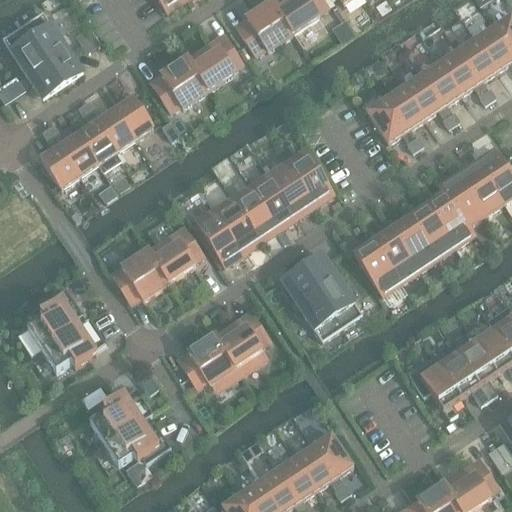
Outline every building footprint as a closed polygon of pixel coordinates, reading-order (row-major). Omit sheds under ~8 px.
[(186,5),(182,0),(155,0),(167,18),(186,5)] [(320,0),(310,7),(304,0),(284,0),(272,8),(294,40),(320,23),(318,20),(328,13),(320,0)] [(360,0),(335,0),(343,11),(360,0)] [(294,40),(272,8),(246,25),(257,42),(247,49),(256,61),(266,55),(268,57),(294,40)] [(83,80),(43,19),(23,32),(63,93),(83,80)] [(511,20),(511,21),(494,33),(511,60),(511,68),(511,69),(511,70),(511,20)] [(63,93),(23,32),(3,46),(32,88),(44,106),(63,93)] [(90,32),(76,42),(87,58),(101,49),(90,32)] [(511,68),(511,60),(494,33),(475,45),(498,78),(511,69),(511,68)] [(498,78),(475,45),(457,57),(479,90),(475,93),(481,101),(479,103),(485,111),(496,104),(491,95),(489,96),(483,88),(498,78)] [(235,57),(224,64),(213,47),(187,65),(209,97),(235,80),(233,77),(243,70),(235,57)] [(479,90),(457,57),(439,69),(461,102),(475,93),(479,90)] [(209,97),(187,65),(161,82),(172,99),(162,105),(171,118),(181,111),(183,114),(209,97)] [(461,102),(439,69),(421,81),(443,114),(439,117),(445,125),(444,126),(449,135),(460,127),(455,119),(453,120),(447,111),(461,102)] [(443,114),(421,81),(403,93),(425,126),(439,117),(443,114)] [(358,92),(353,82),(345,86),(351,96),(358,92)] [(425,126),(403,93),(384,105),(406,138),(403,141),(409,149),(407,150),(413,159),(424,151),(419,143),(417,144),(411,135),(425,126)] [(154,135),(133,103),(115,115),(136,146),(154,135)] [(406,138),(384,105),(366,117),(388,150),(403,141),(406,138)] [(117,159),(97,127),(100,125),(94,117),(95,116),(90,107),(79,114),(84,123),(86,122),(92,130),(79,139),(100,171),(99,171),(104,179),(122,166),(117,159)] [(136,146),(115,115),(100,125),(97,127),(117,159),(136,146)] [(180,142),(170,128),(162,133),(172,147),(180,142)] [(82,183),(61,151),(64,149),(58,140),(60,139),(54,131),(43,138),(48,147),(50,146),(56,154),(41,164),(62,196),(82,183)] [(100,171),(79,139),(64,149),(61,151),(82,183),(99,171),(100,171)] [(511,169),(507,173),(494,154),(475,166),(504,210),(511,204),(511,169)] [(334,200),(306,156),(287,169),(316,212),(334,200)] [(504,210),(475,166),(457,178),(486,222),(504,210)] [(316,212),(287,169),(269,181),(297,224),(316,212)] [(486,222),(457,178),(438,191),(444,199),(468,234),(469,233),(486,222)] [(297,224),(269,181),(251,193),(280,236),(297,224)] [(280,236),(251,193),(233,205),(261,248),(280,236)] [(468,234),(444,199),(427,211),(455,254),(474,241),(469,233),(468,234)] [(261,248),(233,205),(214,217),(243,260),(261,248)] [(455,254),(427,211),(409,223),(437,266),(455,254)] [(243,260),(214,217),(196,229),(225,272),(243,260)] [(437,266),(409,223),(391,234),(419,278),(437,266)] [(196,272),(183,253),(193,246),(184,233),(148,257),(170,289),(196,272)] [(419,278),(391,234),(373,246),(401,290),(419,278)] [(401,290),(373,246),(354,259),(383,302),(401,290)] [(170,289),(148,257),(112,281),(120,294),(131,287),(143,307),(170,289)] [(362,321),(334,278),(322,261),(302,274),(342,334),(362,321)] [(342,334),(302,274),(283,287),(322,347),(342,334)] [(85,328),(80,322),(83,321),(66,295),(41,312),(45,318),(40,321),(43,326),(28,336),(42,357),(85,328)] [(511,322),(511,323),(506,314),(488,326),(494,335),(511,362),(511,322)] [(96,357),(107,350),(90,325),(85,328),(42,357),(56,379),(72,369),(75,374),(97,359),(96,357)] [(260,354),(270,347),(262,335),(252,341),(241,325),(215,342),(241,382),(267,364),(260,354)] [(511,362),(494,335),(476,347),(498,380),(508,374),(511,380),(511,362)] [(241,382),(215,342),(189,359),(199,376),(189,383),(198,395),(208,389),(210,391),(220,384),(226,392),(241,382)] [(498,380),(476,347),(458,359),(490,406),(498,401),(489,386),(498,380)] [(490,406),(458,359),(453,351),(435,363),(462,404),(472,398),(481,412),(490,406)] [(462,404),(435,363),(408,380),(424,403),(431,398),(449,425),(450,425),(458,419),(453,410),(462,404)] [(156,392),(149,381),(141,386),(148,397),(156,392)] [(101,392),(82,405),(89,415),(108,402),(101,392)] [(148,423),(153,420),(136,395),(125,402),(124,400),(102,415),(106,419),(90,430),(105,452),(148,423)] [(171,454),(154,428),(152,430),(148,423),(105,452),(119,473),(134,463),(138,467),(142,464),(146,471),(171,454)] [(511,426),(502,433),(511,448),(511,426)] [(354,472),(332,439),(313,452),(346,502),(352,498),(346,490),(345,491),(339,482),(354,472)] [(346,502),(313,452),(295,464),(317,497),(331,488),(337,496),(335,497),(341,506),(346,502)] [(508,466),(501,454),(490,462),(497,473),(508,466)] [(317,497),(295,464),(277,476),(301,511),(306,511),(303,506),(317,497)] [(491,482),(481,489),(470,472),(444,490),(458,511),(479,511),(491,505),(489,502),(499,495),(491,482)] [(301,511),(277,476),(259,488),(275,511),(294,511),(295,511),(301,511)] [(275,511),(259,488),(241,500),(249,511),(275,511)] [(458,511),(444,490),(417,507),(420,511),(458,511)] [(249,511),(241,500),(222,511),(249,511)]
